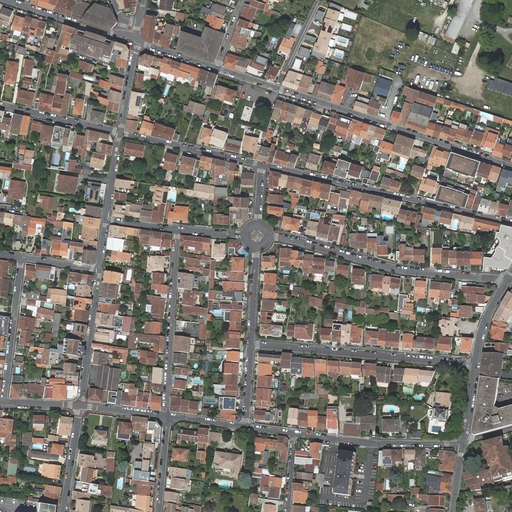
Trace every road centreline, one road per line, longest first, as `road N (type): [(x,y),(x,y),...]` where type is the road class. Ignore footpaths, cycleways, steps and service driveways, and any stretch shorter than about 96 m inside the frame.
road 1 (tertiary): [(511,165),(218,69)]
road 2 (residential): [(262,164),(511,222)]
road 3 (residential): [(268,236),(403,270),(506,281)]
road 4 (residential): [(250,344),(474,364)]
road 5 (residential): [(166,415),(177,230)]
road 6 (tertiary): [(294,434),(463,445)]
road 7 (residential): [(120,132),(262,164)]
road 8 (residential): [(21,257),(4,401)]
road 9 (residential): [(80,405),(99,268)]
road 10 (residential): [(0,106),(120,132)]
road 11 (tertiary): [(121,33),(6,0)]
